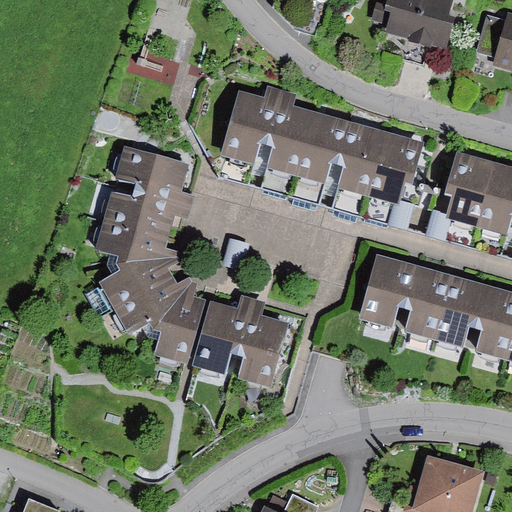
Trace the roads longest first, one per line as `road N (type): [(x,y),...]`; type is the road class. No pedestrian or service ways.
road 1 (residential): [(183,511),(243,472),(345,426),(463,419),(511,432)]
road 2 (residential): [(511,138),(339,82),(271,37),(244,0)]
